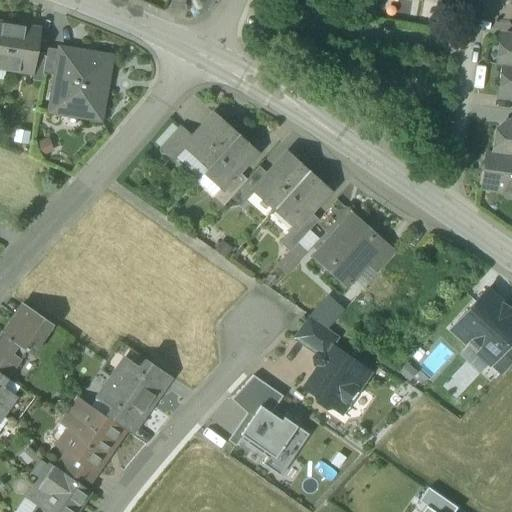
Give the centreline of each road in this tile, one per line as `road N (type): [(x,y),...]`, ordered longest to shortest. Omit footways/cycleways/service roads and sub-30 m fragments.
road 1 (residential): [(205,54),(0,280)]
road 2 (unclassified): [(205,54),(440,204)]
road 3 (residential): [(238,6),(470,49)]
road 4 (residential): [(113,511),(193,410),(266,340)]
road 5 (residential): [(440,204),(470,49)]
road 6 (unclassified): [(79,0),(205,54)]
